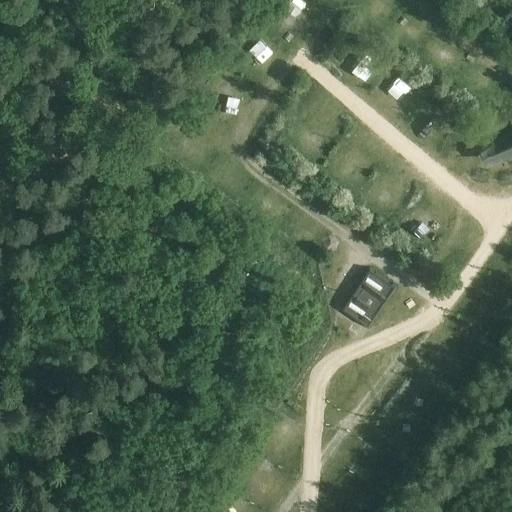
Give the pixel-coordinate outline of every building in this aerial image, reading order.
[(295,46),(302,36),(284,22),(276,33),(295,46)] [(472,61),(490,66),(495,49),(476,45),(472,61)] [(341,65),(353,83),(366,74),(354,57),(341,65)] [(414,122),(422,108),(394,91),(386,105),(414,122)] [(511,130),(481,148),(493,170),(511,160),(511,130)] [(316,162),(327,142),(312,134),(302,154),(316,162)] [(396,230),(403,219),(381,207),(374,218),(396,230)] [(277,215),(273,230),(283,233),(287,218),(277,215)] [(434,258),(443,241),(432,235),(423,252),(434,258)] [(369,329),(398,286),(369,267),(340,310),(369,329)] [(348,388),(351,378),(333,372),(330,383),(348,388)] [(271,485),(282,463),(268,456),(258,479),(271,485)] [(234,501),(228,511),(254,511),(255,510),(234,501)]
